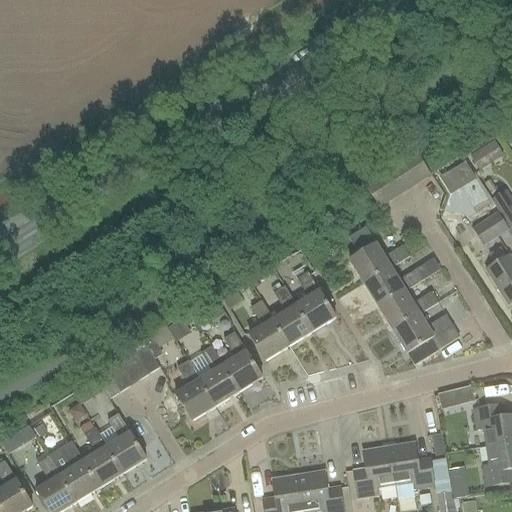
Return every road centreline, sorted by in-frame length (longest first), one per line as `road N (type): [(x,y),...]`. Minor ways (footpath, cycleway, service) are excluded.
road 1 (primary): [(0,252),(400,0)]
road 2 (residential): [(132,511),(271,425),(511,363)]
